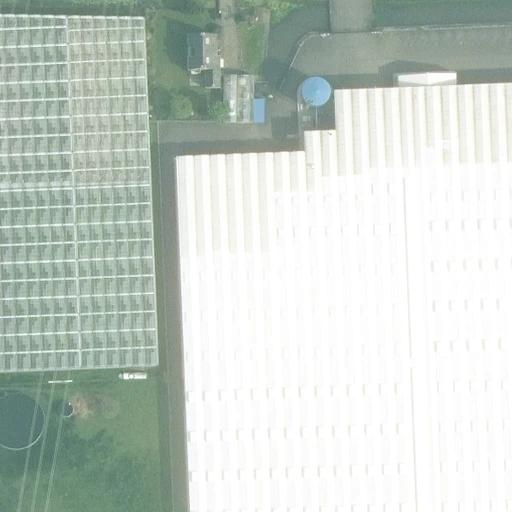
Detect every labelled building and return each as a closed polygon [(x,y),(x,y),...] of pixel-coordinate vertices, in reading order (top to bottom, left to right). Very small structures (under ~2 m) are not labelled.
[(0,17),(0,372),(30,372),(123,368),(143,367),(156,366),(150,213),(142,19),(0,17)] [(218,90),(218,60),(214,59),(214,37),(187,37),(188,73),(205,73),(205,90),(218,90)] [(303,155),(175,160),(179,263),(273,260),(270,199),(369,195),(368,174),(511,168),(511,86),(456,89),(455,75),(396,77),(397,91),(332,94),(334,134),(302,135),(303,155)] [(253,77),(224,77),(223,124),(252,125),(253,101),(253,77)] [(328,83),(305,84),(306,108),(329,107),(328,83)] [(273,260),(179,263),(188,511),(511,511),(511,168),(368,174),(369,195),(270,199),(273,260)] [(114,424),(113,419),(112,413),(109,408),(106,404),(101,400),(97,398),(92,396),(86,396),(80,396),(75,398),(71,400),(66,404),(63,408),(60,413),(59,417),(58,424),(59,429),(60,435),(63,440),(66,443),(70,447),(75,449),(81,451),(85,451),(91,451),(96,449),(101,447),(106,443),(109,439),(112,434),(113,430),(114,424)] [(43,430),(43,429),(43,423),(41,419),(39,414),(35,410),(31,406),(27,404),(20,402),(17,401),(11,402),(6,403),(1,406),(0,406),(0,452),(3,454),(7,456),(13,457),(19,457),(24,456),(28,454),(34,450),(38,446),(40,442),(43,436),(43,430)]
